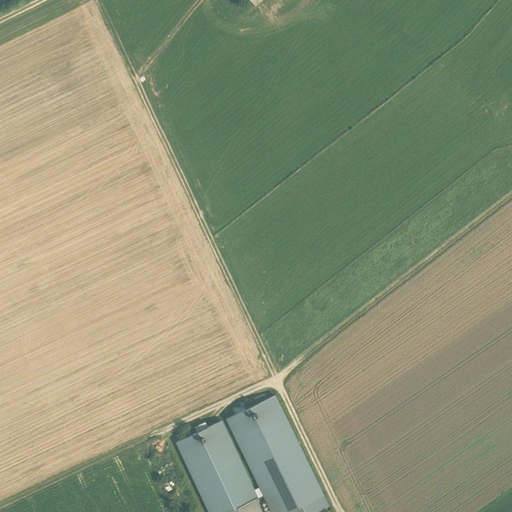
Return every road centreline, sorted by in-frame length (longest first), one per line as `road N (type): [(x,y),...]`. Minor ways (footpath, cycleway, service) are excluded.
road 1 (track): [(98,0),(275,377),(511,194)]
road 2 (track): [(339,511),(275,377),(0,507)]
